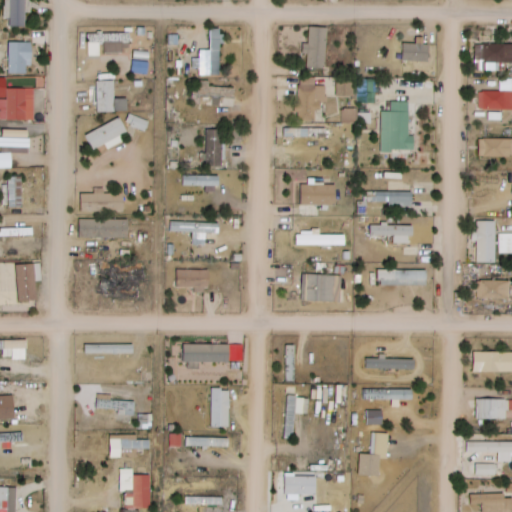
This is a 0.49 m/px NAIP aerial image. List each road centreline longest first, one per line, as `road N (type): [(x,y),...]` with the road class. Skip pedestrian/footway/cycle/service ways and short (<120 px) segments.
road 1 (residential): [(256,511),(262,0)]
road 2 (residential): [(55,321),(511,324)]
road 3 (residential): [(511,14),(59,11)]
road 4 (residential): [(445,323),(453,0)]
road 5 (residential): [(59,0),(55,321)]
road 6 (residential): [(55,321),(57,511)]
road 7 (residential): [(445,323),(445,511)]
